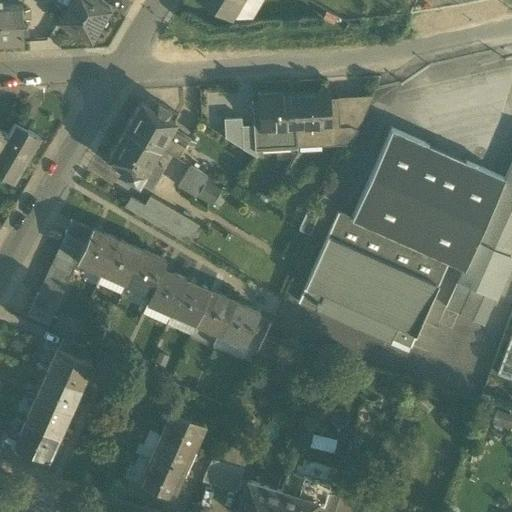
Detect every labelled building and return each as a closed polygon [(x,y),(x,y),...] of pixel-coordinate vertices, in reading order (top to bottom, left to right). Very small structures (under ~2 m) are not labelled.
[(61,18),(91,37),(109,9),(94,0),(71,0),(68,5),(61,18)] [(200,0),(229,17),(238,0),(200,0)] [(251,17),(261,0),(238,0),(229,17),(230,18),(251,17)] [(0,43),(23,42),(23,25),(24,25),(24,7),(2,8),(0,7),(0,43)] [(330,128),(329,120),(328,100),(328,91),(293,93),(296,145),(322,144),(329,128),(330,128)] [(296,146),(296,145),(293,93),(293,92),(292,92),(292,93),(259,95),(259,94),(258,94),(259,107),(252,107),(253,125),(255,148),(256,148),(296,146)] [(350,127),(357,130),(372,97),(337,99),(337,105),(338,120),(339,127),(350,127)] [(337,99),(328,100),(329,120),(338,120),(337,105),(337,99)] [(168,109),(158,102),(154,109),(150,107),(141,102),(125,128),(158,148),(159,147),(170,128),(174,121),(164,115),(168,109)] [(243,148),(241,126),(241,118),(224,119),(225,138),(243,148)] [(351,142),(357,130),(350,127),(339,127),(338,120),(329,120),(330,128),(329,128),(322,144),(351,142)] [(15,122),(14,125),(26,132),(27,129),(15,122)] [(14,125),(8,134),(0,148),(0,169),(15,178),(39,137),(27,129),(26,132),(14,125)] [(253,154),(256,157),(256,148),(255,148),(253,125),(241,126),(243,148),(253,154)] [(152,159),(158,148),(125,128),(114,148),(113,148),(108,158),(118,163),(115,170),(138,183),(141,178),(149,182),(160,164),(152,159)] [(159,147),(179,159),(190,139),(170,128),(159,147)] [(391,128),(351,219),(448,262),(449,261),(464,268),(476,240),(477,241),(504,179),(391,128)] [(0,148),(8,134),(0,129),(0,148)] [(511,161),(504,179),(477,241),(476,240),(464,268),(457,282),(471,287),(495,298),(511,260),(511,256),(508,255),(511,246),(511,161)] [(196,198),(197,196),(206,181),(208,177),(189,166),(177,187),(196,198)] [(0,174),(13,182),(15,178),(0,169),(0,174)] [(221,190),(206,181),(197,196),(212,205),(221,190)] [(124,206),(188,244),(199,225),(150,196),(145,204),(130,196),(124,206)] [(299,230),(310,235),(319,213),(308,208),(299,230)] [(411,346),(448,262),(351,219),(338,213),(305,287),(301,298),(318,305),(316,310),(391,343),(393,339),(411,346)] [(65,232),(86,242),(92,227),(72,218),(65,232)] [(90,262),(104,268),(117,238),(92,227),(86,242),(81,253),(77,261),(88,266),(90,262)] [(65,232),(60,243),(81,253),(86,242),(65,232)] [(114,272),(128,278),(141,249),(117,238),(104,268),(102,272),(112,276),(114,272)] [(60,243),(56,253),(76,263),(77,261),(81,253),(60,243)] [(138,283),(152,289),(162,268),(166,260),(141,249),(128,278),(126,283),(136,287),(138,283)] [(56,253),(51,263),(72,272),(76,263),(56,253)] [(90,262),(88,266),(102,272),(104,268),(90,262)] [(51,263),(47,273),(67,283),(72,272),(51,263)] [(83,277),(97,283),(102,272),(88,266),(83,277)] [(160,302),(173,308),(187,279),(162,268),(152,289),(151,294),(147,302),(158,307),(160,302)] [(112,276),(102,272),(97,283),(121,294),(126,283),(128,278),(114,272),(112,276)] [(47,273),(42,283),(63,293),(67,283),(47,273)] [(184,313),(198,319),(211,290),(187,279),(173,308),(172,313),(182,317),(184,313)] [(459,314),(471,287),(457,282),(446,308),(459,314)] [(42,283),(37,294),(58,303),(63,293),(42,283)] [(136,287),(126,283),(121,294),(119,297),(144,308),(147,302),(151,294),(152,289),(138,283),(136,287)] [(471,287),(459,314),(484,325),(495,298),(471,287)] [(208,324),(222,330),(235,300),(211,290),(198,319),(196,323),(206,328),(208,324)] [(37,294),(32,305),(53,314),(58,303),(37,294)] [(259,311),(235,300),(222,330),(220,334),(230,339),(232,334),(245,340),(243,344),(244,345),(259,311)] [(167,324),(172,313),(173,308),(160,302),(158,307),(147,302),(144,308),(142,312),(167,324)] [(48,325),(53,314),(32,305),(27,316),(48,325)] [(60,311),(51,330),(72,339),(80,320),(60,311)] [(172,313),(167,324),(191,335),(196,323),(198,319),(184,313),(182,317),(172,313)] [(208,324),(206,328),(220,334),(222,330),(208,324)] [(511,379),(511,330),(496,373),(511,379)] [(230,339),(220,334),(214,346),(239,357),(244,345),(243,344),(245,340),(232,334),(230,339)] [(57,348),(79,358),(84,347),(62,337),(57,348)] [(265,338),(258,352),(270,358),(277,343),(265,338)] [(46,373),(51,374),(80,387),(91,363),(79,358),(57,348),(56,350),(61,351),(55,364),(51,362),(46,373)] [(61,351),(56,350),(51,362),(55,364),(61,351)] [(277,359),(271,378),(287,382),(293,363),(277,359)] [(46,373),(40,387),(44,388),(51,374),(46,373)] [(36,397),(40,399),(69,412),(80,387),(51,374),(44,388),(40,387),(36,397)] [(434,406),(420,395),(413,403),(426,414),(434,406)] [(36,397),(29,410),(34,412),(40,399),(36,397)] [(25,421),(29,423),(58,436),(69,412),(40,399),(34,412),(29,410),(25,421)] [(160,433),(164,435),(194,448),(205,424),(171,409),(170,410),(174,412),(169,425),(164,423),(160,433)] [(511,423),(511,414),(496,409),(492,423),(510,429),(511,423)] [(170,410),(164,423),(169,425),(174,412),(170,410)] [(254,420),(242,416),(237,430),(250,434),(254,420)] [(25,421),(19,435),(23,437),(29,423),(25,421)] [(47,461),(58,436),(29,423),(23,437),(19,435),(14,446),(24,450),(47,461)] [(138,453),(149,458),(154,447),(160,433),(149,428),(142,443),(139,441),(134,451),(138,453)] [(160,433),(154,447),(158,449),(164,435),(160,433)] [(149,458),(154,459),(183,472),(194,448),(164,435),(158,449),(154,447),(149,458)] [(0,449),(0,451),(19,460),(24,450),(14,446),(4,441),(0,449)] [(227,443),(221,461),(243,468),(249,450),(227,443)] [(124,476),(129,478),(138,482),(143,471),(149,458),(138,453),(133,465),(129,464),(124,476)] [(392,453),(380,466),(391,476),(403,463),(392,453)] [(149,458),(143,471),(147,473),(154,459),(149,458)] [(202,480),(236,491),(243,468),(221,461),(212,458),(202,480)] [(172,497),(183,472),(154,459),(147,473),(143,471),(138,482),(158,491),(172,497)] [(286,492),(292,473),(288,472),(282,491),(286,492)] [(292,473),(286,492),(316,501),(316,502),(323,504),(326,492),(329,484),(292,473)] [(124,490),(153,503),(158,491),(138,482),(129,478),(124,490)] [(237,511),(274,511),(281,490),(247,480),(237,511)] [(282,491),(281,490),(274,511),(312,511),(316,502),(316,501),(286,492),(282,491)] [(338,496),(326,492),(323,504),(320,511),(333,511),(334,510),(338,497),(338,496)] [(386,511),(387,511),(390,500),(368,494),(364,505),(361,511),(386,511)] [(361,511),(364,505),(338,497),(334,510),(339,511),(361,511)]
